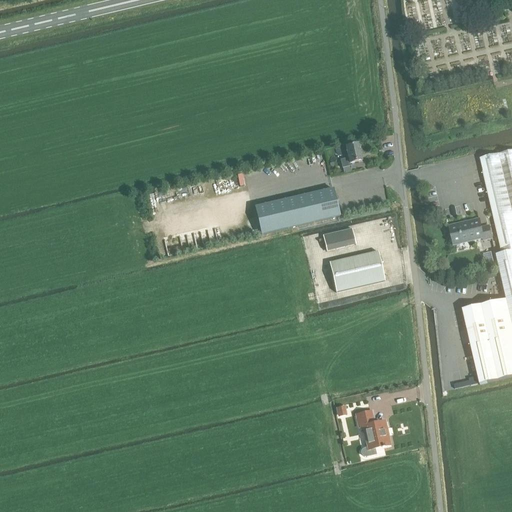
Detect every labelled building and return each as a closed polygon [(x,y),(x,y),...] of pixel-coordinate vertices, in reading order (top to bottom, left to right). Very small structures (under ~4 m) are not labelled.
[(351,164),(362,161),(358,145),(346,148),(348,158),(340,160),(343,169),(351,167),(351,164)] [(511,152),(480,159),(502,253),(496,255),(506,300),(463,310),(480,386),(511,378),(511,152)] [(334,189),(255,208),(261,236),(340,218),(334,189)] [(483,242),(492,239),(489,227),(481,229),(479,221),(463,224),(450,227),(455,246),(483,240),(483,242)] [(377,254),(330,264),(336,294),(383,283),(377,254)] [(338,419),(347,416),(345,407),(335,409),(338,419)] [(364,457),(367,458),(376,455),(375,450),(382,448),(382,449),(384,449),(384,448),(390,446),(389,446),(386,431),(387,431),(385,422),(373,425),(370,413),(357,415),(360,428),(366,427),(370,448),(365,449),(363,450),(362,452),(362,454),(363,456),(364,457)]
